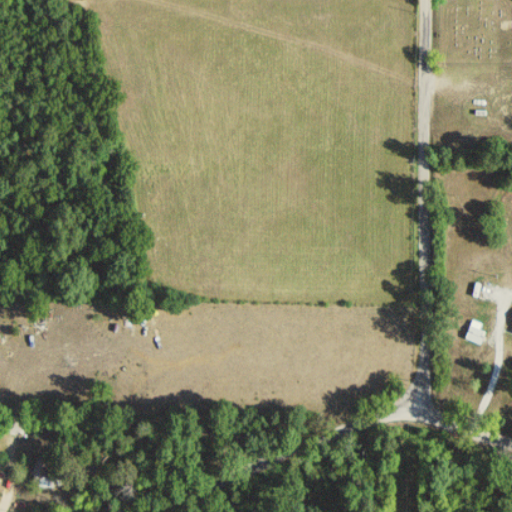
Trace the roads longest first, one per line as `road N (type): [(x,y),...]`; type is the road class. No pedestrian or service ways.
road 1 (tertiary): [(404,408),(416,395),(425,349),(421,0)]
road 2 (residential): [(168,511),(324,433),(404,408)]
